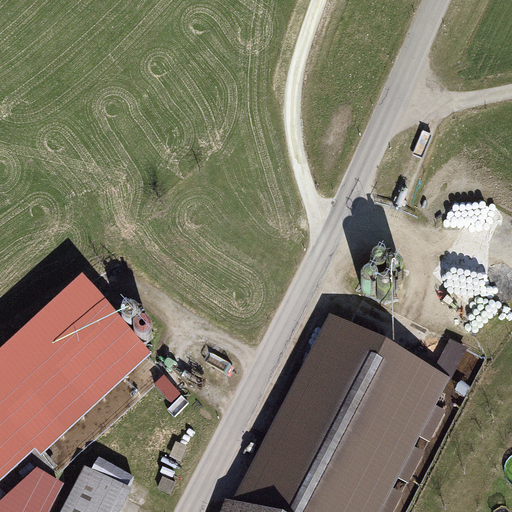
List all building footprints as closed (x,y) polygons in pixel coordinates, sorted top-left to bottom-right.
[(79,297),(0,368),(0,511),(5,511),(39,479),(47,483),(59,470),(49,459),(153,364),(86,290),(79,297)] [(433,372),(330,318),(231,506),(248,511),(380,511),(450,381),(433,372)] [(433,372),(450,381),(466,350),(450,341),(433,372)] [(68,511),(129,511),(135,501),(87,476),(68,511)] [(39,479),(5,511),(55,511),(67,493),(47,483),(39,479)]
